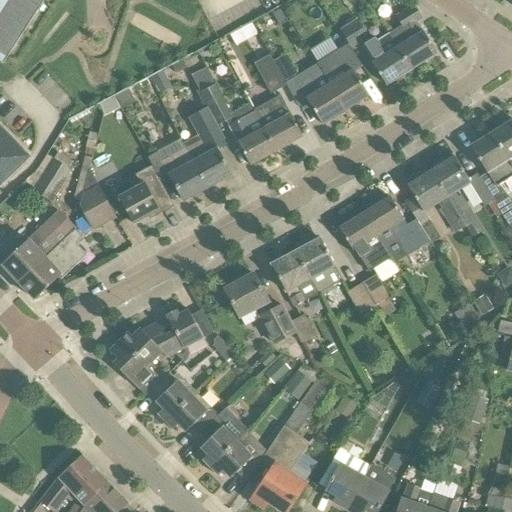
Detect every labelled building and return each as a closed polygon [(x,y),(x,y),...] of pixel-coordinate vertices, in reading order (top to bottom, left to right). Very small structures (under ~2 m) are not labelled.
[(0,126),(0,61),(2,63),(9,52),(10,53),(11,51),(10,51),(15,42),(16,43),(17,41),(17,40),(22,32),(23,33),(24,31),(23,30),(29,22),(31,21),(30,20),(35,12),(36,12),(37,11),(36,10),(42,2),(44,1),(43,0),(42,0),(0,0),(0,185),(29,157),(0,126)] [(390,34),(412,70),(438,54),(418,22),(423,19),(415,5),(396,17),(402,26),(390,34)] [(281,9),(273,14),(279,25),(287,20),(281,9)] [(358,20),(341,30),(352,48),(370,38),(358,20)] [(412,70),(390,34),(378,41),(376,39),(364,47),(374,63),(373,64),(387,86),(412,70)] [(271,95),(287,86),(285,82),(271,56),(255,65),(271,95)] [(343,77),(331,85),(347,111),(370,96),(354,70),(353,71),(345,57),(334,63),(343,77)] [(184,60),(172,67),(176,75),(188,69),(184,60)] [(287,86),(288,88),(297,83),(310,103),(323,125),(347,111),(331,85),(318,64),(306,71),(285,82),(287,86)] [(207,68),(191,76),(200,93),(216,85),(207,68)] [(152,75),(159,94),(173,89),(166,70),(152,75)] [(238,143),(251,166),(277,152),(256,112),(243,119),(236,123),(216,85),(200,93),(205,102),(218,126),(228,121),(239,142),(238,143)] [(136,102),(129,89),(123,92),(116,96),(123,109),(136,102)] [(291,114),(282,97),(274,101),(255,111),(256,112),(277,152),(304,137),(291,114)] [(114,98),(101,105),(106,116),(120,109),(114,98)] [(183,142),(186,147),(209,189),(233,176),(218,149),(228,144),(218,126),(205,102),(186,112),(198,134),(183,142)] [(511,121),(493,134),(509,159),(511,157),(511,121)] [(86,148),(95,150),(98,135),(89,133),(86,148)] [(472,147),(482,164),(488,174),(480,178),(493,201),(510,227),(511,226),(511,200),(502,184),(511,178),(511,164),(509,159),(493,134),(472,147)] [(147,157),(152,165),(159,177),(168,172),(185,202),(209,189),(186,147),(162,160),(158,151),(147,157)] [(493,201),(480,178),(478,174),(469,179),(455,157),(432,172),(466,227),(473,238),(483,232),(461,196),(458,198),(455,193),(469,184),(483,207),(493,201)] [(33,190),(53,202),(72,171),(53,159),(33,190)] [(159,177),(152,165),(136,174),(142,186),(120,197),(135,224),(150,216),(152,220),(175,207),(159,177)] [(90,170),(80,207),(93,231),(117,218),(90,170)] [(456,234),(466,227),(432,172),(408,186),(415,197),(406,202),(417,220),(431,242),(433,245),(443,239),(427,213),(439,206),(456,234)] [(431,242),(417,220),(408,226),(404,220),(405,220),(391,197),(365,213),(387,247),(398,240),(408,256),(431,242)] [(3,265),(19,283),(76,228),(60,211),(3,265)] [(393,257),(387,247),(365,213),(340,229),(354,251),(368,273),(393,257)] [(83,235),(76,228),(19,283),(36,300),(79,259),(69,248),(83,235)] [(321,239),(297,252),(319,295),(344,282),(321,239)] [(294,308),(319,295),(297,252),(272,265),(294,308)] [(505,288),(511,283),(511,268),(511,267),(510,267),(497,275),(505,288)] [(296,331),(292,322),(286,311),(276,316),(269,302),(255,275),(226,290),(240,318),(256,309),(275,344),(287,338),(287,336),(296,331)] [(363,284),(377,307),(392,298),(378,275),(363,284)] [(362,316),(377,307),(363,284),(348,294),(362,316)] [(482,317),(494,309),(485,295),(474,303),(482,317)] [(466,307),(454,314),(462,328),(474,321),(466,307)] [(159,325),(175,355),(205,339),(190,310),(179,315),(176,310),(166,316),(169,320),(159,325)] [(292,322),(296,331),(302,343),(317,335),(305,315),(292,322)] [(497,334),(511,337),(511,324),(500,322),(497,334)] [(157,365),(163,359),(164,361),(175,355),(159,325),(144,333),(140,329),(132,336),(128,332),(120,340),(147,367),(147,368),(154,361),(157,365)] [(217,350),(225,342),(218,336),(214,340),(214,347),(217,350)] [(499,368),(508,370),(511,371),(511,337),(506,337),(499,368)] [(148,397),(152,393),(151,391),(161,381),(147,368),(147,367),(120,340),(109,351),(110,352),(106,355),(140,390),(148,397)] [(225,342),(217,350),(228,361),(236,353),(225,342)] [(275,358),(269,352),(259,361),(264,367),(275,358)] [(275,384),(289,370),(280,361),(266,374),(275,384)] [(299,401),(312,382),(298,372),(285,391),(299,401)] [(158,415),(166,423),(196,393),(190,386),(186,390),(169,373),(161,381),(151,391),(152,393),(159,399),(156,403),(163,410),(158,415)] [(253,473),(247,481),(260,489),(252,501),(264,509),(268,502),(283,511),(287,511),(306,484),(290,473),(309,444),(296,435),(313,412),(315,414),(334,387),(320,377),(284,427),(267,453),(253,473)] [(441,389),(427,382),(416,404),(431,411),(441,389)] [(202,399),(196,393),(166,423),(173,430),(179,425),(187,433),(192,427),(200,435),(219,416),(210,408),(206,412),(198,403),(202,399)] [(352,415),(358,405),(344,396),(338,406),(352,415)] [(486,401),(483,400),(472,396),(464,418),(479,423),(486,401)] [(219,416),(200,435),(207,442),(201,448),(208,456),(203,461),(211,469),(240,439),(247,433),(231,417),(225,423),(219,416)] [(240,439),(211,469),(219,477),(224,472),(230,478),(236,473),(246,483),(247,481),(253,473),(267,453),(247,433),(240,439)] [(364,451),(352,445),(348,453),(359,459),(364,451)] [(334,501),(347,509),(364,479),(371,466),(359,459),(348,453),(339,449),(319,485),(326,489),(337,495),(334,501)] [(85,506),(86,506),(109,484),(84,456),(59,479),(42,503),(53,511),(54,511),(65,498),(61,495),(67,488),(85,506)] [(499,465),(494,489),(506,491),(511,468),(499,465)] [(371,466),(364,479),(347,509),(353,511),(363,511),(364,511),(366,511),(377,511),(388,493),(387,492),(394,479),(371,466)] [(109,484),(86,506),(85,506),(81,511),(118,511),(128,504),(109,484)] [(428,511),(434,495),(411,487),(409,486),(404,500),(403,500),(398,511),(428,511)] [(502,511),(503,510),(505,498),(506,491),(494,489),(493,497),(489,496),(487,508),(489,508),(488,511),(502,511)] [(434,495),(428,511),(456,511),(459,504),(434,495)] [(511,503),(511,499),(505,498),(503,510),(510,511),(511,503)]
